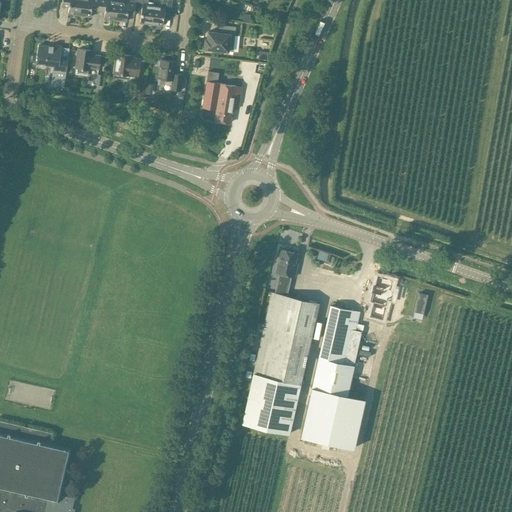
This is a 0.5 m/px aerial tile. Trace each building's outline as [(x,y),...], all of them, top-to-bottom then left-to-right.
[(63,0),(62,7),(69,8),(68,14),(79,15),(81,0),(63,0)] [(81,0),(79,15),(91,17),(92,11),(98,12),(99,0),(81,0)] [(118,0),(116,0),(99,0),(98,12),(105,13),(104,19),(115,20),(118,0)] [(124,0),(124,1),(118,0),(115,20),(127,21),(128,15),(134,16),(135,11),(136,0),(124,0)] [(148,0),(136,0),(135,11),(141,12),(140,23),(151,24),(154,5),(148,4),(148,0)] [(171,0),(160,0),(160,5),(154,5),(151,24),(163,26),(164,14),(171,15),(173,0),(171,0)] [(204,48),(228,51),(230,35),(235,35),(236,27),(219,25),(218,33),(208,32),(207,40),(205,39),(204,48)] [(54,65),(54,70),(53,70),(51,86),(64,87),(65,73),(66,73),(68,57),(60,56),(61,47),(54,46),(54,47),(39,45),(37,63),(54,65)] [(98,69),(100,56),(91,55),(92,51),(78,49),(76,68),(78,68),(77,72),(87,73),(87,69),(89,70),(90,68),(98,69)] [(259,51),(258,59),(267,60),(268,52),(259,51)] [(132,62),(132,57),(133,56),(117,54),(114,78),(137,81),(140,63),(132,62)] [(181,91),(183,75),(175,74),(176,61),(161,59),(158,78),(172,80),(171,89),(181,91)] [(242,87),(232,85),(207,81),(203,107),(216,110),(215,120),(230,123),(233,104),(239,105),(242,87)] [(143,97),(145,84),(137,83),(136,97),(143,97)] [(279,273),(277,280),(275,288),(288,291),(291,275),(294,276),(296,268),(294,267),(297,252),(281,249),(276,272),(279,273)] [(329,262),(332,253),(318,249),(316,257),(329,262)] [(374,302),(370,316),(382,320),(386,305),(386,304),(387,300),(391,301),(394,290),(390,289),(392,281),(393,281),(393,280),(377,276),(377,277),(375,285),(373,285),(371,293),(373,293),(371,300),(370,300),(370,301),(374,302)] [(274,292),(271,291),(271,292),(241,423),(289,434),(319,302),(287,295),(288,291),(275,288),(274,292)] [(417,300),(416,300),(414,311),(423,314),(426,302),(427,295),(418,293),(417,300)] [(330,305),(300,437),(353,449),(365,399),(347,396),(354,366),(354,365),(361,332),(363,325),(357,324),(359,311),(330,305)] [(73,511),(75,509),(72,508),(75,498),(60,495),(71,448),(51,443),(53,433),(0,420),(0,511),(73,511)]
